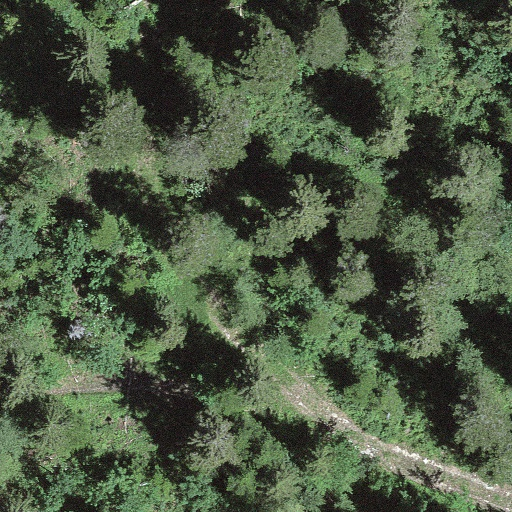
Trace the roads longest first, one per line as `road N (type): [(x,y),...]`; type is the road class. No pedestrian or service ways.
road 1 (track): [(332,433),(267,370),(170,237),(150,176),(151,0)]
road 2 (track): [(332,433),(182,398),(59,392),(0,404)]
road 3 (track): [(511,508),(332,433)]
